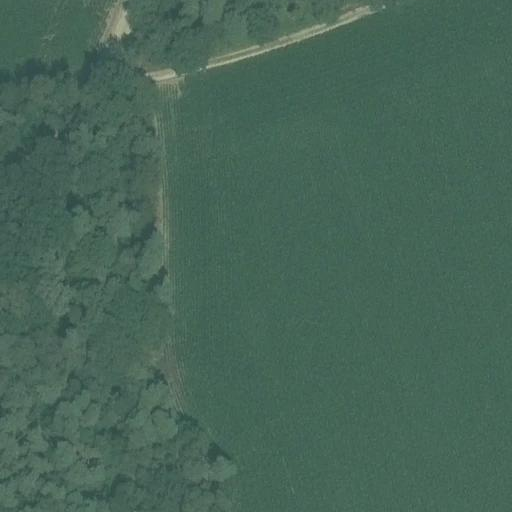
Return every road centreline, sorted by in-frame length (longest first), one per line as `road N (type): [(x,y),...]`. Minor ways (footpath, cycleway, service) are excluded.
road 1 (track): [(0,420),(144,0)]
road 2 (track): [(110,85),(398,0)]
